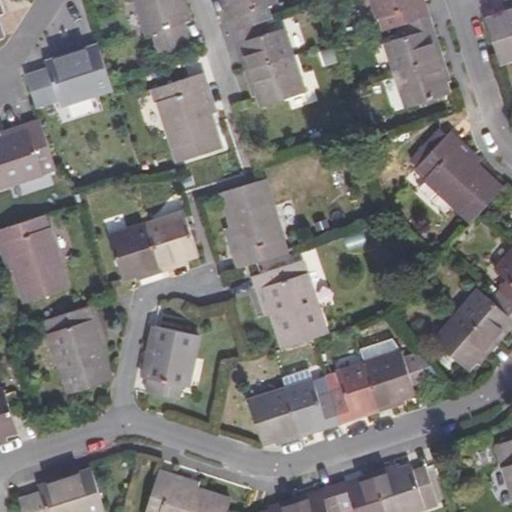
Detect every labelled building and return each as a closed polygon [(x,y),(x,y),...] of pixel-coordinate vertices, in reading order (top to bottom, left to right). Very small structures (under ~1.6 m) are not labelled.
[(184,0),(136,0),(148,36),(155,34),(161,54),(192,45),(185,24),(191,21),(184,0)] [(230,0),(225,0),(232,18),(236,16),(230,0)] [(262,9),(278,4),(276,0),(230,0),(236,16),(232,18),(241,46),(245,45),(253,69),(249,70),(253,83),(257,82),(262,95),(265,106),(306,93),(285,29),(270,34),(262,9)] [(373,0),(380,19),(395,14),(403,39),(388,44),(408,108),(451,94),(447,82),(443,70),(447,69),(442,55),(438,56),(430,31),(434,29),(426,3),(421,4),(419,0),(373,0)] [(511,11),(487,20),(501,64),(511,60),(511,11)] [(438,56),(442,55),(434,29),(430,31),(438,56)] [(50,69),(28,76),(38,108),(60,101),(62,106),(114,89),(99,45),(47,62),(50,69)] [(245,45),(241,46),(249,70),(253,69),(245,45)] [(208,86),(204,74),(155,90),(179,162),(222,148),(202,88),(208,86)] [(257,82),(253,83),(257,96),(262,95),(257,82)] [(0,187),(57,169),(42,121),(28,125),(30,131),(0,140),(0,187)] [(419,166),(448,135),(440,128),(411,158),(419,166)] [(463,142),(452,132),(448,135),(419,166),(416,169),(472,222),(503,189),(477,164),(459,147),(463,142)] [(463,142),(459,147),(477,164),(481,160),(463,142)] [(266,179),(223,192),(242,252),(236,254),(240,268),(289,253),(266,179)] [(186,211),(111,237),(124,278),(136,274),(147,271),(148,274),(176,265),(175,262),(188,257),(200,254),(186,211)] [(48,215),(0,228),(0,231),(3,243),(9,241),(27,301),(70,288),(48,215)] [(511,254),(498,270),(509,280),(492,299),(480,289),(435,340),(448,351),(459,361),(469,370),(477,360),(486,350),(489,353),(499,341),(496,338),(511,319),(511,254)] [(304,260),(256,275),(260,289),(266,287),(285,347),(328,333),(304,260)] [(97,306),(47,322),(70,393),(113,379),(102,345),(95,322),(101,320),(97,306)] [(511,326),(511,319),(496,338),(499,341),(511,326)] [(101,320),(95,322),(102,345),(109,343),(101,320)] [(201,336),(156,325),(144,377),(152,379),(149,392),(179,398),(182,386),(189,388),(201,336)] [(368,363),(401,352),(393,340),(364,350),(368,363)] [(480,362),(489,353),(486,350),(477,360),(480,362)] [(403,351),(401,352),(368,363),(339,372),(344,387),(319,395),(314,380),(251,401),(264,442),(277,438),(290,434),(291,439),(305,434),(304,429),(327,421),(329,426),(356,417),(355,413),(379,405),(380,409),(394,405),(392,400),(404,396),(417,392),(415,388),(405,356),(403,351)] [(419,351),(405,356),(415,388),(430,383),(419,351)] [(452,369),(459,361),(448,351),(441,359),(452,369)] [(5,389),(0,390),(0,436),(7,434),(19,430),(5,389)] [(392,400),(394,405),(406,401),(404,396),(392,400)] [(355,413),(356,417),(380,409),(379,405),(355,413)] [(304,429),(305,434),(329,426),(327,421),(304,429)] [(290,434),(277,438),(279,443),(291,439),(290,434)] [(388,470),(389,475),(402,471),(400,466),(388,470)] [(280,511),(416,511),(437,505),(426,471),(416,474),(414,467),(402,471),(389,475),(388,470),(374,475),(376,480),(351,488),(349,483),(323,492),(324,497),(299,506),(298,501),(285,505),(287,510),(280,511)] [(107,511),(94,469),(40,485),(42,493),(22,499),(25,511),(107,511)] [(161,470),(147,511),(227,511),(232,499),(172,480),(174,474),(161,470)] [(349,483),(351,488),(376,480),(374,475),(349,483)] [(298,501),(299,506),(324,497),(323,492),(298,501)]
